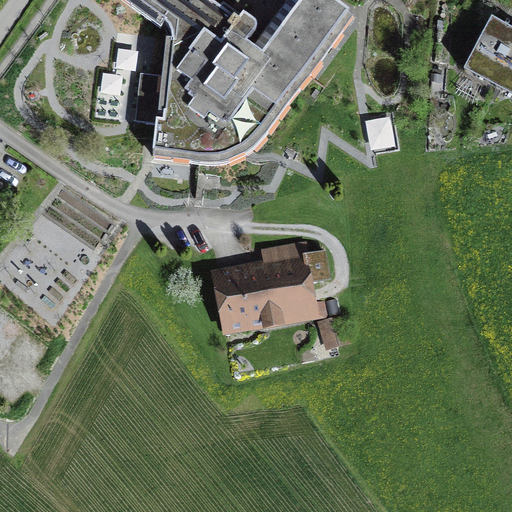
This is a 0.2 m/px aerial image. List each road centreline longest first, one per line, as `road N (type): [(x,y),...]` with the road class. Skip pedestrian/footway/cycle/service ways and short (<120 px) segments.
road 1 (residential): [(0,434),(13,435),(33,414),(142,217)]
road 2 (residential): [(142,217),(323,235),(340,273),(324,292)]
road 3 (residential): [(0,131),(142,217)]
